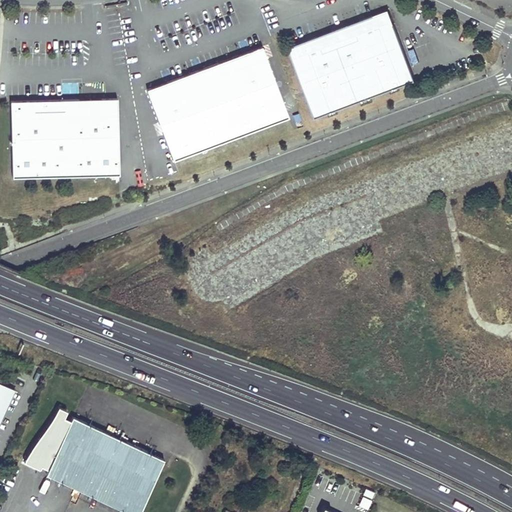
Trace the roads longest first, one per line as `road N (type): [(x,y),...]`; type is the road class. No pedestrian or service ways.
road 1 (trunk): [(511,496),(350,419),(0,282)]
road 2 (unclassified): [(0,263),(511,77)]
road 3 (trunk): [(0,311),(337,444),(482,511)]
